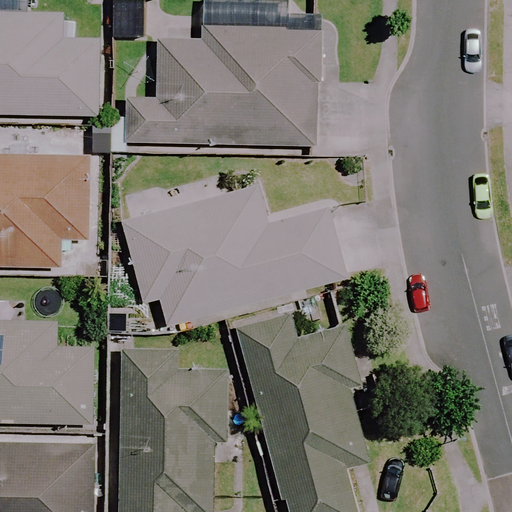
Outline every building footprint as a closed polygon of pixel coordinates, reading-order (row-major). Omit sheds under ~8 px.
[(0,0),(0,116),(99,119),(103,1),(76,0),(0,0)] [(318,37),(184,30),(183,40),(156,38),(153,99),(142,98),(140,142),(312,151),(318,37)] [(85,242),(87,157),(0,154),(0,269),(60,270),(61,241),(85,242)] [(269,229),(259,192),(125,227),(145,305),(159,301),(166,328),(343,282),(325,214),(269,229)] [(0,424),(91,426),(92,351),(56,351),(57,323),(21,323),(22,303),(0,302),(0,424)] [(297,344),(290,318),(236,332),(285,511),(354,511),(343,469),(370,461),(335,334),(297,344)] [(182,375),(182,354),(123,353),(120,511),(215,511),(217,430),(224,430),(225,376),(182,375)] [(90,511),(92,449),(0,446),(0,511),(90,511)]
